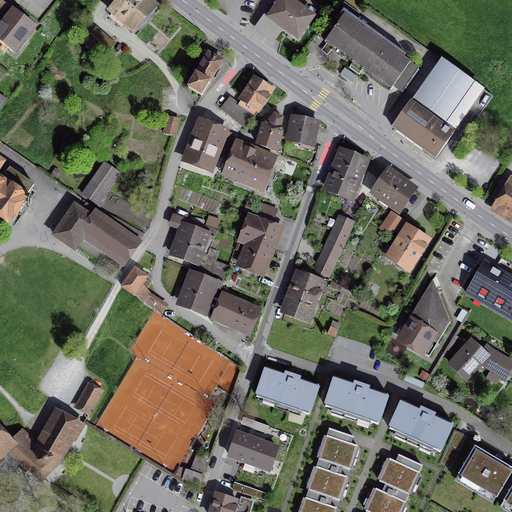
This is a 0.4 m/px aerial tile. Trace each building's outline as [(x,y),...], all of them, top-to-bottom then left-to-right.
[(38,31),(15,12),(0,0),(0,21),(1,22),(0,23),(0,40),(19,55),(38,31)] [(153,10),(142,0),(119,0),(106,15),(130,36),(153,10)] [(266,14),(257,27),(275,40),(284,27),(288,30),(289,28),(299,36),(312,17),(288,0),(281,0),(270,16),(266,14)] [(419,70),(342,13),(333,25),(336,27),(325,42),(327,43),(323,49),(329,53),(333,48),(399,97),(419,70)] [(111,45),(97,32),(88,43),(103,55),(111,45)] [(222,61),(208,54),(188,88),(202,96),(222,61)] [(476,84),(442,60),(393,128),(436,158),(454,133),(445,127),(476,84)] [(269,90),(255,80),(242,99),(257,109),(269,90)] [(254,116),(230,97),(221,109),(244,128),(254,116)] [(283,118),(275,115),(267,123),(263,125),(257,144),(276,152),(282,132),(281,129),(280,129),(283,118)] [(179,121),(169,117),(164,134),(174,137),(179,121)] [(316,123),(291,118),(286,139),(301,142),(301,147),(310,149),(316,123)] [(236,136),(203,123),(187,161),(209,170),(215,153),(225,156),(232,139),(236,136)] [(273,160),(235,145),(224,171),(262,187),(273,160)] [(364,161),(343,153),(328,190),(349,198),(356,182),(360,183),(363,177),(359,175),(364,161)] [(0,217),(11,225),(20,212),(23,215),(34,199),(28,195),(34,185),(19,175),(22,171),(13,165),(10,169),(0,161),(0,217)] [(119,174),(104,163),(83,194),(97,205),(109,189),(119,174)] [(413,191),(388,173),(375,192),(400,209),(413,191)] [(511,183),(510,183),(494,208),(511,218),(511,183)] [(81,211),(75,206),(55,235),(75,249),(77,245),(100,261),(106,252),(124,265),(139,242),(138,242),(143,234),(92,207),(87,203),(81,211)] [(258,217),(273,223),(277,211),(263,205),(258,217)] [(404,221),(392,212),(380,228),(387,233),(391,228),(397,232),(404,221)] [(273,223),(258,217),(248,214),(238,239),(250,244),(242,266),(261,273),(280,226),(273,223)] [(217,230),(175,216),(173,223),(181,226),(177,236),(180,237),(174,255),(196,262),(199,253),(204,255),(206,249),(209,240),(204,238),(205,234),(214,237),(217,230)] [(353,225),(340,218),(319,261),(321,262),(317,270),(330,276),(343,249),(341,249),(353,225)] [(412,224),(405,219),(404,221),(397,232),(383,254),(407,269),(427,239),(409,228),(412,224)] [(199,253),(196,262),(199,263),(202,268),(206,269),(205,273),(223,280),(228,267),(215,262),(218,253),(206,249),(204,255),(199,253)] [(511,279),(486,264),(470,291),(511,314),(511,279)] [(148,277),(135,268),(122,287),(135,295),(136,294),(140,287),(148,277)] [(322,277),(306,269),(303,277),(299,275),(286,312),(311,321),(315,311),(310,309),(322,277)] [(223,282),(195,271),(193,276),(191,275),(190,277),(192,278),(182,304),(203,312),(209,296),(213,298),(217,288),(220,289),(223,282)] [(451,322),(433,280),(409,319),(413,322),(402,340),(429,357),(451,322)] [(149,296),(140,287),(136,294),(144,303),(161,314),(165,308),(149,296)] [(257,313),(223,298),(214,316),(249,332),(257,313)] [(337,330),(331,327),(328,334),(334,337),(337,330)] [(472,342),(450,364),(466,379),(481,364),(492,370),(494,368),(502,372),(500,377),(505,379),(511,367),(511,362),(491,350),(487,353),(483,349),(482,351),(472,342)] [(293,376),(266,367),(256,397),(309,414),(319,385),(293,376)] [(362,386),(335,377),(325,407),(378,424),(388,395),(362,386)] [(102,392),(89,384),(83,394),(78,404),(91,411),(102,392)] [(428,412),(403,401),(390,429),(440,452),(453,424),(428,412)] [(14,438),(10,442),(0,431),(0,456),(8,449),(35,474),(41,479),(59,462),(72,440),(74,441),(83,426),(58,412),(39,445),(22,431),(15,439),(14,438)] [(293,435),(241,416),(238,425),(253,431),(279,440),(290,444),(293,435)] [(329,429),(323,447),(354,458),(358,446),(347,442),(348,439),(349,435),(329,429)] [(250,439),(235,433),(227,454),(242,460),(270,470),(269,472),(276,474),(275,474),(278,475),(287,451),(276,448),(279,440),(253,431),(250,439)] [(511,468),(494,458),(475,446),(458,474),(497,497),(511,472),(511,468)] [(350,470),(354,458),(323,447),(312,479),(343,489),(347,477),(336,473),(337,470),(338,466),(350,470)] [(209,457),(197,452),(191,471),(186,470),(183,479),(199,485),(209,457)] [(390,459),(384,470),(414,484),(422,466),(403,457),(402,460),(400,464),(390,459)] [(242,460),(234,482),(235,483),(266,493),(268,494),(275,474),(276,474),(269,472),(270,470),(242,460)] [(376,489),(371,500),(397,511),(400,511),(414,484),(384,470),(379,481),(390,486),(388,490),(387,493),(376,489)] [(339,501),(343,489),(312,479),(302,510),(309,511),(335,511),(337,508),(325,504),(327,501),(328,497),(339,501)] [(266,493),(235,483),(233,490),(264,499),(266,493)] [(511,486),(503,501),(511,505),(511,486)] [(238,501),(216,494),(210,511),(250,511),(253,501),(241,497),(239,506),(236,505),(238,501)] [(397,511),(371,500),(366,511),(367,511),(397,511)]
